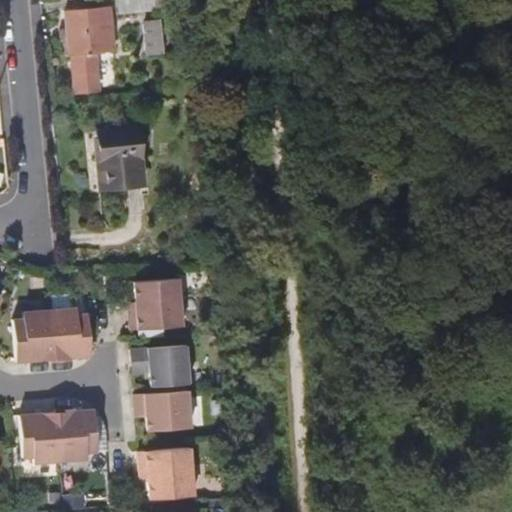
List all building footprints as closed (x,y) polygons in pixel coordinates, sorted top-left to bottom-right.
[(162,5),(198,1),(198,0),(126,0),(127,11),(162,8),(162,5)] [(102,8),(65,12),(69,53),(73,52),(76,90),(100,87),(96,50),(113,49),(111,31),(103,32),(102,8)] [(153,55),(170,54),(168,23),(151,25),(153,55)] [(143,185),(137,128),(99,131),(102,167),(96,168),(98,189),(143,185)] [(128,330),(180,326),(176,278),(131,281),(132,302),(133,313),(126,313),(128,330)] [(126,313),(133,313),(132,302),(125,302),(126,313)] [(48,310),(52,360),(68,359),(68,357),(89,355),(85,313),(75,314),(74,308),(48,310)] [(51,360),(52,360),(48,310),(21,312),(22,318),(11,319),(14,361),(51,358),(51,360)] [(148,364),(148,371),(150,386),(187,383),(184,345),(129,350),(130,366),(148,364)] [(146,431),(189,427),(186,390),(133,394),(134,410),(145,410),(145,416),(146,431)] [(85,460),(85,454),(96,453),(92,411),(72,413),(71,411),(55,412),(59,462),(85,460)] [(59,462),(55,412),(54,412),(55,414),(18,417),(21,459),(32,458),(32,465),(59,462)] [(193,495),(189,447),(137,451),(138,468),(146,467),(147,478),(148,499),(193,495)] [(147,478),(146,467),(138,468),(139,479),(147,478)]
